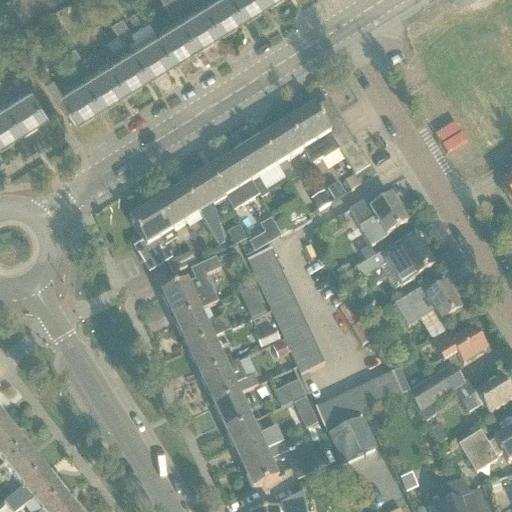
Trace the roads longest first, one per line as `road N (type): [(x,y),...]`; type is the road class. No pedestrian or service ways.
road 1 (tertiary): [(40,222),(89,182),(338,28)]
road 2 (residential): [(511,304),(338,28)]
road 3 (tertiary): [(172,511),(30,282)]
